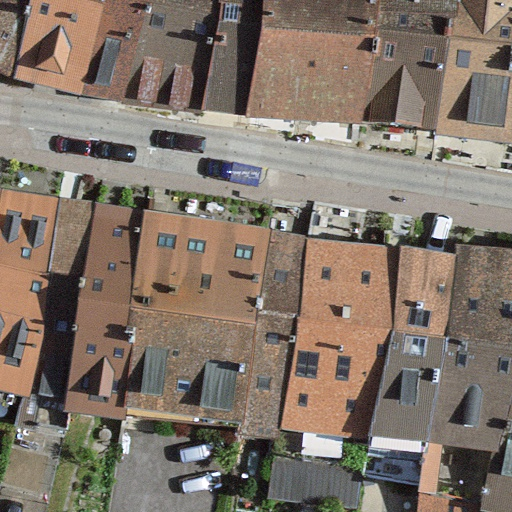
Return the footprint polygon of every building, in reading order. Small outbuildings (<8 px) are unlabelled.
[(0,0),(0,72),(10,78),(29,0),(0,0)] [(100,0),(29,0),(10,78),(80,97),(100,0)] [(145,0),(100,0),(80,97),(124,101),(145,0)] [(215,0),(145,0),(124,101),(201,110),(215,0)] [(215,0),(201,110),(245,117),(259,0),(215,0)] [(377,0),(259,0),(245,117),(361,122),(377,0)] [(453,0),(377,0),(361,122),(435,133),(453,0)] [(511,0),(453,0),(435,133),(511,142),(511,0)] [(0,188),(0,190),(0,389),(28,398),(28,392),(58,199),(0,188)] [(95,205),(58,199),(28,392),(67,398),(95,205)] [(142,211),(95,205),(67,398),(66,410),(123,418),(125,409),(135,338),(125,337),(142,211)] [(272,232),(142,211),(125,337),(135,338),(125,409),(244,426),(272,232)] [(309,237),(272,232),(244,426),(242,437),(279,442),(281,432),(309,237)] [(398,250),(309,237),(281,432),(369,445),(371,435),(398,250)] [(511,248),(458,245),(454,258),(428,443),(498,453),(511,377),(511,248)] [(454,258),(398,250),(371,435),(428,443),(454,258)] [(511,377),(498,453),(496,473),(511,476),(511,377)]
